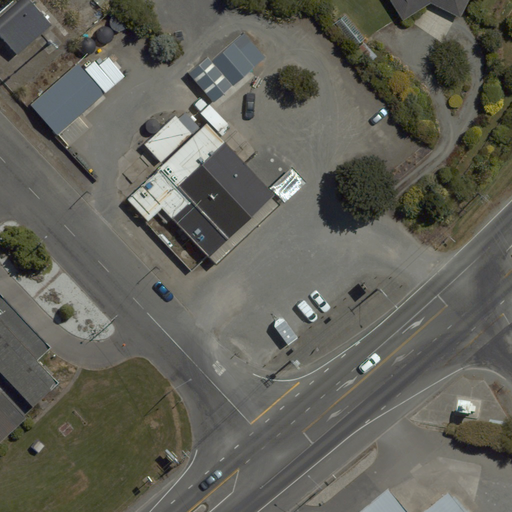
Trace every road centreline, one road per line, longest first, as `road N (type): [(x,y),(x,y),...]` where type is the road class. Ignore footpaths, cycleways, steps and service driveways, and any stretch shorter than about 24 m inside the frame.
road 1 (residential): [(0,157),(276,452)]
road 2 (trunk): [(474,283),(276,452)]
